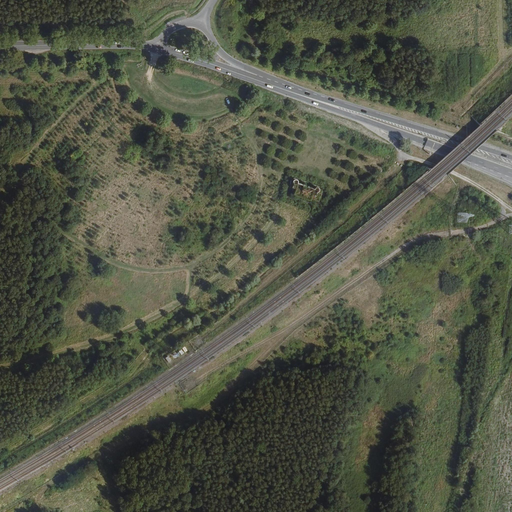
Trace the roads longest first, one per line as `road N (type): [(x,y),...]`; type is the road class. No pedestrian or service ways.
road 1 (primary): [(154,47),(511,172)]
road 2 (track): [(511,210),(470,231),(417,238),(191,384)]
road 3 (track): [(293,324),(201,412),(78,467),(28,511)]
road 4 (track): [(401,156),(341,221),(194,342)]
road 5 (primary): [(511,159),(288,86)]
road 6 (primary): [(0,46),(154,47)]
road 7 (primary): [(288,86),(154,47)]
